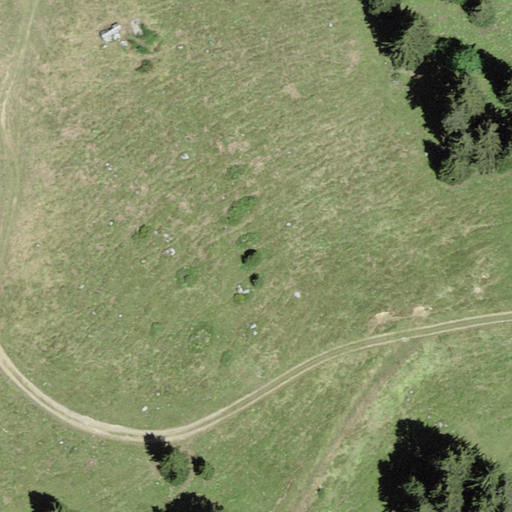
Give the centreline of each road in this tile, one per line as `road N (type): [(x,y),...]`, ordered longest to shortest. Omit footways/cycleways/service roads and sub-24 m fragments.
road 1 (track): [(8,353),(76,420),(186,429),(351,351),(511,323)]
road 2 (track): [(403,336),(403,349),(293,511)]
